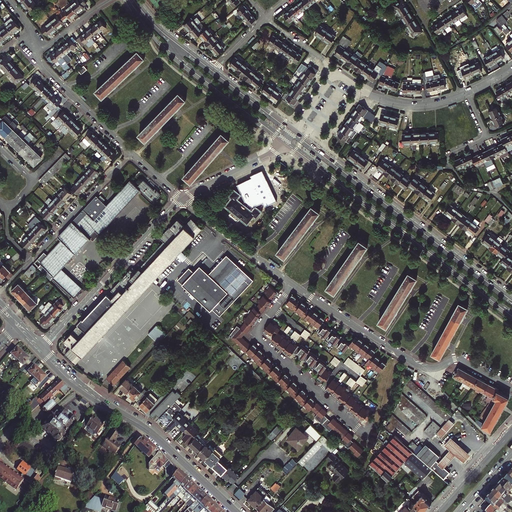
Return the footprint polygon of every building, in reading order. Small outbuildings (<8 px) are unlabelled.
[(30,11),(37,6),(32,0),(23,0),(21,2),(26,9),(28,8),(30,11)] [(84,7),(83,6),(86,3),(83,0),(77,0),(71,5),(77,13),(84,7)] [(301,0),(297,4),(303,11),(309,5),(305,0),(301,0)] [(401,17),(409,11),(402,0),(400,0),(393,5),(400,16),(401,17)] [(305,14),(303,11),(297,4),(290,9),(296,16),(298,19),(305,14)] [(69,17),(70,18),(77,13),(71,5),(61,13),(66,19),(69,17)] [(243,18),(249,12),(244,6),(237,11),(243,18)] [(459,19),(466,14),(461,7),(454,12),(459,19)] [(289,22),(296,16),(290,9),(284,15),(289,22)] [(64,23),(63,22),(66,19),(61,13),(60,11),(57,13),(58,15),(51,21),(57,29),(64,23)] [(406,24),(414,19),(409,11),(401,17),(406,24)] [(249,25),(255,19),(249,12),(243,18),(249,25)] [(451,24),(459,19),(454,12),(446,17),(451,24)] [(503,24),(506,20),(501,15),(496,19),(501,25),(503,24)] [(225,24),(224,22),(222,20),(220,17),(217,20),(223,26),(225,24)] [(444,28),(451,24),(446,17),(439,21),(444,28)] [(189,31),(197,25),(201,22),(197,18),(193,21),(191,18),(184,25),(189,31)] [(413,36),(422,31),(414,19),(406,24),(413,36)] [(7,26),(13,34),(20,28),(14,20),(7,26)] [(99,32),(106,27),(101,20),(94,25),(99,32)] [(50,34),(57,29),(51,21),(41,29),(46,35),(49,33),(50,34)] [(432,26),(437,33),(444,28),(439,21),(432,26)] [(102,35),(99,32),(94,25),(87,31),(95,41),(102,35)] [(199,35),(203,32),(197,26),(197,25),(189,31),(195,38),(199,35)] [(0,31),(6,39),(13,34),(7,26),(0,31)] [(314,34),(322,39),(327,31),(320,26),(314,34)] [(205,41),(212,35),(207,28),(205,29),(203,32),(199,35),(205,41)] [(96,42),(95,41),(87,31),(76,39),(82,46),(85,43),(89,47),(96,42)] [(322,39),(329,44),(335,36),(327,31),(322,39)] [(210,48),(218,42),(212,35),(205,41),(210,48)] [(268,43),(275,48),(280,40),(273,36),(268,43)] [(346,62),(352,54),(345,49),(350,41),(343,36),(337,44),(340,46),(334,54),(346,62)] [(69,51),(76,46),(71,39),(64,44),(69,51)] [(275,48),(282,52),(287,45),(280,40),(275,48)] [(216,55),(223,48),(218,42),(210,48),(216,55)] [(63,57),(69,51),(64,44),(57,50),(63,57)] [(282,52),(289,58),(294,50),(287,45),(282,52)] [(496,62),(504,57),(499,48),(491,53),(496,62)] [(55,62),(63,57),(57,50),(50,55),(55,62)] [(289,58),(296,63),(301,55),(294,50),(289,58)] [(145,58),(138,51),(96,90),(103,97),(111,89),(116,85),(132,69),(136,66),(145,58)] [(464,59),(466,58),(465,54),(463,51),(461,52),(462,55),(458,57),(461,63),(465,61),(464,59)] [(489,66),(496,62),(491,53),(483,58),(489,66)] [(346,62),(353,67),(359,59),(352,54),(346,62)] [(0,65),(7,73),(14,66),(5,56),(3,57),(0,59),(0,65)] [(229,65),(236,71),(242,63),(235,57),(229,65)] [(353,67),(361,72),(366,64),(359,59),(353,67)] [(378,73),(381,75),(383,71),(384,69),(387,65),(382,62),(381,64),(382,65),(381,67),(377,64),(373,69),(366,64),(361,72),(372,81),(378,73)] [(473,74),(482,71),(478,62),(469,65),(473,74)] [(236,71),(243,77),(249,69),(242,63),(236,71)] [(299,79),(307,85),(318,70),(310,64),(307,67),(301,63),(295,72),(298,75),(301,70),(304,72),(299,79)] [(465,78),(473,74),(469,65),(461,69),(465,78)] [(16,84),(24,77),(14,66),(7,73),(16,84)] [(249,82),(256,74),(249,69),(243,77),(249,82)] [(380,83),(388,87),(391,79),(392,75),(383,71),(381,75),(383,75),(380,83)] [(428,90),(437,88),(434,76),(427,77),(426,71),(423,72),(423,79),(426,79),(427,82),(426,82),(428,90)] [(249,82),(256,88),(262,80),(256,74),(249,82)] [(437,88),(445,87),(443,79),(440,79),(439,74),(434,75),(434,76),(437,88)] [(30,83),(37,90),(43,84),(36,77),(30,83)] [(294,86),(302,92),(307,85),(299,79),(294,86)] [(388,87),(396,90),(399,82),(391,79),(388,87)] [(403,92),(412,92),(412,83),(412,79),(403,79),(403,92)] [(508,94),(511,91),(511,84),(511,82),(503,87),(508,94)] [(261,91),(268,97),(274,89),(267,83),(261,91)] [(412,92),(421,92),(421,84),(412,83),(412,92)] [(37,90),(43,96),(49,90),(43,84),(37,90)] [(281,98),(292,106),(302,92),(294,86),(289,94),(286,91),(281,98)] [(496,91),(500,98),(508,94),(503,87),(496,91)] [(268,97),(275,102),(281,94),(274,89),(268,97)] [(43,96),(49,102),(55,96),(49,90),(43,96)] [(186,99),(179,93),(139,134),(146,140),(155,132),(159,128),(174,112),(178,108),(186,99)] [(56,107),(61,102),(55,96),(49,102),(55,108),(51,112),(54,115),(59,110),(56,107)] [(370,122),(375,115),(359,104),(351,116),(359,122),(362,117),(370,122)] [(491,119),(500,114),(497,107),(488,111),(491,119)] [(63,124),(70,117),(61,108),(59,110),(54,115),(56,118),(63,124)] [(387,129),(388,125),(389,121),(390,116),(381,113),(378,126),(387,129)] [(495,126),(504,122),(500,114),(491,119),(495,126)] [(0,131),(1,132),(8,125),(12,122),(5,115),(2,118),(1,117),(0,117),(0,131)] [(346,123),(354,129),(359,122),(351,116),(346,123)] [(388,125),(396,127),(399,118),(390,116),(389,121),(388,125)] [(69,130),(76,123),(70,117),(63,124),(69,130)] [(75,136),(82,129),(76,123),(69,130),(75,136)] [(354,129),(346,123),(337,135),(345,141),(348,143),(352,137),(355,132),(352,131),(354,129)] [(1,132),(6,137),(13,130),(8,125),(1,132)] [(91,130),(89,128),(82,134),(85,137),(91,130)] [(6,137),(11,142),(18,134),(13,130),(6,137)] [(88,146),(91,143),(97,137),(91,130),(85,137),(83,139),(83,142),(88,146)] [(229,139),(222,132),(184,176),(191,182),(199,173),(203,169),(218,152),(222,147),(229,139)] [(430,142),(438,142),(437,132),(428,133),(429,142),(430,142)] [(411,143),(411,133),(402,134),(403,144),(411,143)] [(414,143),(420,143),(420,133),(411,133),(411,143),(411,149),(415,149),(414,143)] [(420,143),(429,142),(428,133),(420,133),(420,143)] [(11,142),(15,146),(22,139),(18,134),(11,142)] [(511,148),(511,142),(509,135),(501,139),(503,143),(507,151),(511,148)] [(15,146),(20,151),(27,144),(29,142),(24,137),(22,139),(15,146)] [(97,149),(103,142),(97,137),(91,143),(97,149)] [(103,155),(109,148),(103,142),(97,149),(103,155)] [(500,158),(508,154),(507,151),(503,143),(495,146),(499,154),(500,158)] [(20,151),(25,156),(32,148),(27,144),(20,151)] [(491,158),(499,154),(495,146),(487,150),(491,158)] [(25,156),(29,160),(36,153),(32,148),(25,156)] [(110,161),(116,154),(109,148),(103,155),(110,161)] [(347,158),(354,163),(361,155),(353,150),(347,158)] [(483,161),(491,158),(487,150),(480,154),(483,161)] [(71,157),(66,152),(39,179),(43,183),(44,184),(47,182),(56,173),(64,164),(71,157)] [(29,160),(34,165),(41,158),(36,153),(29,160)] [(466,165),(474,161),(472,157),(470,153),(462,157),(466,165)] [(475,165),(483,161),(480,154),(472,157),(474,161),(475,165)] [(354,163),(362,168),(368,160),(361,155),(354,163)] [(458,169),(466,165),(462,157),(454,161),(458,169)] [(376,167),(383,173),(389,165),(382,159),(376,167)] [(86,172),(93,178),(100,172),(92,165),(86,172)] [(383,173),(390,178),(396,170),(389,165),(383,173)] [(397,184),(403,176),(396,170),(390,178),(397,184)] [(87,185),(93,178),(86,172),(80,178),(87,185)] [(404,189),(407,185),(410,181),(403,176),(397,184),(404,189)] [(414,190),(421,182),(413,177),(410,181),(407,185),(414,190)] [(81,191),(87,185),(80,178),(74,184),(75,185),(72,188),(78,194),(81,191)] [(53,277),(61,268),(90,238),(93,240),(140,190),(154,202),(161,194),(155,188),(154,189),(143,180),(137,186),(131,180),(96,217),(94,219),(88,213),(84,209),(59,236),(62,240),(47,255),(44,252),(37,259),(42,263),(38,267),(50,280),(52,277),(53,277)] [(490,190),(495,187),(493,183),(492,180),(487,183),(490,190)] [(414,190),(421,195),(427,187),(421,182),(414,190)] [(452,188),(460,194),(464,188),(457,182),(452,188)] [(66,200),(72,193),(65,187),(59,193),(66,200)] [(421,195),(428,201),(435,193),(427,187),(421,195)] [(256,207),(255,208),(253,207),(254,205),(254,204),(255,203),(255,202),(255,201),(246,194),(245,194),(244,194),(243,194),(242,195),(240,197),(239,195),(239,194),(235,190),(231,195),(233,197),(227,205),(233,210),(231,214),(233,216),(233,217),(233,218),(234,219),(235,219),(235,218),(238,221),(242,217),(248,222),(254,214),(256,216),(260,211),(256,207)] [(61,206),(66,200),(59,193),(53,200),(61,206)] [(470,209),(473,205),(478,199),(474,197),(469,203),(471,204),(469,208),(470,209)] [(47,206),(54,213),(61,206),(53,200),(47,206)] [(444,213),(451,218),(458,210),(451,205),(444,213)] [(41,213),(48,220),(54,213),(47,206),(41,213)] [(320,212),(312,206),(277,252),(285,257),(292,248),(296,243),(309,225),(313,221),(320,212)] [(451,218),(458,224),(465,216),(458,210),(451,218)] [(94,219),(96,217),(90,211),(88,213),(94,219)] [(458,224),(465,229),(472,221),(465,216),(458,224)] [(472,235),(479,227),(477,225),(479,222),(474,218),(472,221),(465,229),(472,235)] [(148,286),(152,280),(176,255),(181,251),(202,228),(192,219),(184,226),(177,219),(160,237),(164,241),(136,271),(132,267),(130,269),(148,286)] [(33,228),(41,235),(47,229),(40,222),(33,228)] [(27,235),(35,242),(41,235),(33,228),(27,235)] [(489,247),(495,239),(488,234),(482,242),(489,247)] [(21,241),(28,248),(35,242),(27,235),(21,241)] [(489,247),(496,253),(502,245),(499,242),(502,239),(498,235),(495,239),(489,247)] [(368,246),(360,240),(327,288),(335,293),(342,283),(345,279),(358,260),(361,255),(368,246)] [(115,252),(120,247),(116,243),(111,248),(115,252)] [(503,258),(506,254),(509,250),(502,245),(496,253),(503,258)] [(13,256),(18,252),(13,247),(8,251),(13,256)] [(183,261),(187,257),(181,251),(176,255),(183,261)] [(11,258),(14,262),(21,255),(18,252),(13,256),(11,258)] [(507,267),(511,260),(511,258),(506,254),(503,258),(500,262),(507,267)] [(228,292),(212,308),(220,316),(253,280),(233,260),(214,279),(228,292)] [(13,274),(11,271),(4,265),(1,268),(0,268),(0,274),(3,278),(6,276),(9,278),(13,274)] [(182,284),(210,311),(212,308),(228,292),(214,279),(200,265),(194,272),(182,284)] [(74,298),(82,289),(61,268),(53,277),(72,296),(74,298)] [(177,280),(182,284),(194,272),(189,268),(177,280)] [(65,354),(74,364),(148,286),(130,269),(111,290),(112,290),(111,292),(110,291),(108,294),(105,297),(109,301),(88,323),(86,321),(85,322),(82,319),(82,318),(77,323),(79,325),(64,340),(72,347),(65,354)] [(417,278),(409,273),(379,321),(387,326),(393,316),(396,312),(408,292),(411,287),(417,278)] [(17,296),(24,290),(18,283),(11,289),(17,296)] [(271,301),(278,292),(270,286),(268,289),(266,288),(264,291),(267,293),(265,296),(271,301)] [(17,296),(23,303),(30,296),(24,290),(17,296)] [(86,321),(88,323),(109,301),(105,297),(108,294),(107,293),(82,319),(85,322),(86,321)] [(257,305),(264,310),(271,301),(265,296),(263,295),(260,299),(259,298),(257,301),(259,303),(257,305)] [(299,300),(293,295),(287,303),(290,306),(289,307),(292,309),(293,309),(296,311),(296,310),(300,304),(298,302),(299,300)] [(29,309),(36,303),(30,296),(23,303),(29,309)] [(56,316),(62,309),(61,308),(63,305),(62,304),(58,300),(53,305),(49,301),(45,306),(56,316)] [(302,302),(300,304),(296,310),(300,313),(299,314),(301,316),(302,316),(307,309),(308,307),(302,302)] [(468,307),(459,302),(432,353),(440,357),(446,347),(449,342),(460,322),(463,317),(468,307)] [(249,314),(257,319),(264,310),(257,305),(255,308),(254,307),(251,310),(252,310),(249,314)] [(50,323),(56,316),(45,306),(41,310),(44,313),(39,319),(45,324),(48,321),(50,323)] [(310,311),(307,309),(302,316),(305,318),(304,318),(307,320),(308,319),(311,322),(316,316),(318,314),(311,309),(310,311)] [(243,324),(249,329),(257,319),(249,314),(246,317),(245,316),(243,319),(245,321),(243,324)] [(324,319),(318,314),(316,316),(311,322),(310,323),(313,325),(314,324),(318,327),(322,321),(324,319)] [(327,325),(322,321),(318,327),(317,328),(319,329),(317,331),(325,337),(327,335),(331,329),(326,326),(327,325)] [(274,325),(270,322),(264,330),(271,335),(272,333),(275,335),(278,332),(280,329),(277,327),(278,326),(275,323),(274,325)] [(148,332),(159,342),(166,334),(156,324),(148,332)] [(249,329),(243,324),(240,328),(237,325),(229,335),(236,342),(242,336),(243,335),(246,332),(246,333),(249,329)] [(215,338),(216,336),(206,326),(204,328),(215,338)] [(332,328),(331,329),(327,335),(328,336),(326,338),(334,345),(336,342),(340,337),(335,333),(336,332),(332,328)] [(281,335),(278,332),(275,335),(271,340),(278,344),(284,337),(285,336),(282,334),(281,335)] [(341,335),(340,337),(336,342),(337,343),(336,345),(340,349),(344,352),(348,345),(350,344),(344,340),(345,339),(341,335)] [(224,342),(216,336),(215,338),(221,344),(224,342)] [(243,337),(242,336),(236,342),(242,347),(241,348),(245,352),(247,351),(251,345),(243,337)] [(362,341),(355,336),(350,343),(350,344),(348,345),(351,347),(352,346),(356,349),(362,341)] [(287,340),(284,337),(278,344),(278,345),(284,350),(290,342),(291,341),(288,339),(287,340)] [(369,346),(362,341),(356,349),(355,350),(358,352),(359,351),(362,354),(369,346)] [(294,345),(290,342),(284,350),(291,355),(293,352),(298,346),(295,343),(294,345)] [(253,344),(251,345),(247,351),(250,354),(249,355),(251,358),(253,357),(259,349),(253,344)] [(298,345),(298,346),(293,352),(297,355),(298,354),(303,358),(307,352),(309,350),(301,344),(299,346),(298,345)] [(231,354),(234,352),(226,345),(224,347),(231,354)] [(375,351),(369,346),(362,354),(361,355),(364,357),(365,356),(368,359),(373,354),(375,351)] [(17,360),(23,353),(17,348),(10,354),(17,360)] [(265,355),(259,349),(253,357),(256,360),(255,361),(260,366),(261,365),(265,360),(263,357),(265,355)] [(309,353),(307,352),(303,358),(302,359),(307,362),(308,361),(312,365),(317,359),(318,357),(310,351),(309,353)] [(240,362),(242,360),(237,355),(234,352),(231,354),(235,357),(240,362)] [(26,368),(31,363),(28,360),(29,359),(23,353),(17,360),(26,368)] [(379,359),(373,354),(368,359),(367,360),(365,363),(368,365),(369,364),(373,366),(379,359)] [(268,357),(265,360),(261,365),(264,368),(263,369),(269,374),(270,372),(274,368),(271,365),(274,363),(268,357)] [(318,360),(317,359),(312,365),(312,366),(316,369),(317,368),(322,372),(325,368),(328,364),(320,358),(318,360)] [(385,364),(379,359),(373,366),(372,368),(374,370),(375,369),(379,371),(385,364)] [(107,378),(113,384),(130,366),(123,360),(107,378)] [(27,372),(34,378),(40,371),(31,363),(26,368),(23,372),(25,374),(27,372)] [(276,365),(274,368),(270,372),(273,375),(272,377),(277,382),(278,380),(283,376),(280,373),(282,371),(276,365)] [(454,376),(464,381),(468,373),(458,367),(454,376)] [(328,371),(325,368),(322,372),(321,373),(318,376),(325,381),(332,372),(329,370),(328,371)] [(41,388),(49,379),(40,371),(34,378),(40,384),(38,386),(41,388)] [(291,379),(285,373),(283,376),(278,380),(282,384),(281,385),(286,390),(287,389),(291,384),(289,381),(291,379)] [(464,381),(473,387),(478,378),(468,373),(464,381)] [(126,392),(134,384),(126,377),(119,385),(126,392)] [(447,413),(408,378),(406,384),(408,386),(410,389),(413,391),(415,393),(418,395),(421,398),(423,400),(425,402),(428,405),(431,407),(433,409),(436,412),(439,414),(441,416),(443,419),(446,421),(451,416),(447,413)] [(473,387),(484,392),(488,384),(478,378),(473,387)] [(336,382),(333,379),(327,387),(333,392),(339,384),(340,383),(337,381),(336,382)] [(58,389),(62,393),(67,387),(59,380),(39,398),(36,401),(39,404),(43,408),(47,404),(45,402),(58,389)] [(300,387),(293,381),(291,384),(287,389),(290,392),(289,393),(294,398),(296,396),(300,392),(297,389),(300,387)] [(136,401),(144,393),(134,384),(126,392),(136,401)] [(343,387),(339,384),(333,392),(340,397),(345,391),(347,388),(344,386),(343,387)] [(494,398),(497,391),(498,389),(488,384),(484,392),(480,396),(483,399),(487,394),(493,397),(494,398)] [(64,397),(65,396),(71,390),(67,387),(62,393),(61,393),(64,397)] [(302,389),(300,392),(296,396),(299,400),(298,401),(303,406),(304,404),(308,400),(306,397),(308,395),(302,389)] [(155,414),(159,417),(174,400),(180,394),(176,390),(174,392),(171,390),(149,414),(152,417),(155,414)] [(348,393),(345,391),(340,397),(338,398),(345,403),(351,395),(352,394),(349,392),(348,393)] [(482,426),(490,431),(509,397),(497,391),(494,398),(496,399),(482,426)] [(146,411),(157,399),(150,392),(147,395),(144,393),(136,401),(146,411)] [(402,393),(399,399),(396,406),(399,408),(401,411),(404,413),(406,415),(409,417),(411,420),(414,422),(417,424),(421,419),(426,414),(423,412),(421,410),(418,407),(415,405),(413,403),(410,400),(408,398),(405,396),(402,393)] [(56,405),(63,398),(59,395),(53,401),(56,405)] [(355,398),(351,395),(345,403),(351,408),(356,402),(359,399),(356,397),(355,398)] [(311,397),(308,400),(304,404),(307,408),(306,409),(309,411),(310,410),(311,408),(317,403),(311,397)] [(36,401),(34,399),(27,405),(22,410),(27,415),(39,404),(36,401)] [(42,408),(46,413),(56,405),(53,401),(51,400),(47,404),(43,408),(42,408)] [(159,417),(167,424),(178,412),(182,408),(174,400),(159,417)] [(317,402),(317,403),(311,408),(317,414),(314,416),(322,423),(325,421),(327,417),(324,415),(327,412),(317,402)] [(360,405),(356,402),(351,408),(350,409),(357,414),(363,407),(364,405),(361,403),(360,405)] [(366,409),(363,407),(357,414),(363,419),(364,418),(367,420),(372,414),(369,411),(370,410),(367,408),(366,409)] [(68,431),(67,430),(74,421),(70,417),(71,416),(66,412),(65,414),(61,410),(58,414),(56,412),(52,417),(51,416),(41,428),(53,438),(53,440),(55,442),(58,442),(62,436),(63,437),(68,431)] [(189,423),(190,423),(178,412),(167,424),(171,428),(176,423),(183,430),(189,423)] [(391,421),(388,424),(386,427),(390,431),(393,428),(395,426),(397,428),(400,430),(403,432),(405,435),(410,430),(407,428),(404,425),(402,423),(399,421),(397,418),(392,414),(388,419),(391,421)] [(86,426),(98,433),(104,425),(92,417),(91,420),(86,417),(77,428),(82,431),(86,426)] [(331,420),(327,417),(325,421),(322,423),(330,430),(332,428),(338,433),(343,427),(333,417),(331,420)] [(436,433),(441,437),(454,423),(449,419),(436,433)] [(433,421),(428,426),(424,431),(426,433),(428,435),(431,438),(436,433),(440,428),(437,425),(435,423),(433,421)] [(197,433),(198,432),(189,423),(183,430),(186,433),(182,437),(188,443),(197,433)] [(269,435),(273,439),(278,434),(281,431),(283,429),(279,424),(276,427),(274,429),(269,435)] [(291,441),(299,448),(308,436),(310,434),(317,440),(323,434),(311,424),(306,430),(304,432),(301,430),(291,441)] [(288,438),(291,441),(301,430),(297,427),(288,438)] [(353,436),(343,427),(338,433),(343,438),(341,441),(348,448),(349,447),(354,442),(351,439),(353,436)] [(110,454),(115,458),(122,448),(115,443),(120,437),(114,432),(109,439),(109,440),(104,448),(111,453),(110,454)] [(197,451),(205,444),(199,438),(200,436),(197,433),(188,443),(197,451)] [(323,434),(317,440),(298,460),(303,465),(305,462),(308,460),(310,457),(312,455),(314,453),(316,451),(319,448),(321,446),(320,445),(322,443),(327,438),(323,434)] [(390,482),(394,478),(404,467),(405,468),(409,464),(423,477),(431,468),(416,454),(413,451),(412,450),(407,446),(395,435),(369,463),(390,482)] [(164,469),(170,462),(160,452),(159,453),(156,451),(157,450),(143,437),(140,440),(140,439),(135,445),(149,458),(151,455),(154,458),(149,464),(149,470),(155,470),(157,467),(160,470),(163,467),(164,469)] [(336,447),(327,438),(322,443),(325,445),(327,447),(330,450),(332,452),(336,447)] [(441,460),(446,465),(455,455),(464,463),(471,455),(451,438),(444,445),(450,450),(441,460)] [(197,451),(205,458),(214,448),(207,441),(206,442),(205,444),(197,451)] [(354,441),(354,442),(349,447),(355,452),(354,453),(357,456),(364,450),(354,441)] [(414,443),(412,441),(407,446),(412,450),(416,445),(414,443)] [(438,463),(435,460),(438,457),(424,445),(421,442),(413,451),(416,454),(431,468),(444,479),(449,473),(444,468),(438,463)] [(438,457),(439,456),(425,444),(424,445),(438,457)] [(342,478),(349,471),(339,461),(340,460),(334,454),(338,449),(336,447),(332,452),(327,457),(332,462),(328,466),(337,474),(333,478),(337,482),(342,478)] [(212,465),(218,458),(222,454),(215,448),(214,448),(205,458),(212,465)] [(221,474),(227,467),(218,458),(212,465),(221,474)] [(282,468),(287,473),(297,462),(293,458),(288,463),(287,463),(282,468)] [(0,477),(17,489),(20,485),(20,486),(22,484),(21,483),(24,479),(1,462),(0,461),(0,477)] [(228,478),(230,479),(236,472),(229,465),(227,467),(221,474),(227,479),(228,478)] [(60,479),(71,483),(74,473),(57,467),(55,474),(55,473),(54,475),(55,476),(54,478),(60,480),(60,479)] [(163,494),(167,498),(186,477),(179,470),(175,474),(169,481),(173,484),(163,494)] [(118,485),(123,480),(115,472),(111,478),(118,485)] [(230,479),(233,482),(239,475),(236,472),(230,479)] [(34,473),(27,481),(34,486),(41,478),(34,473)] [(511,481),(506,476),(502,481),(511,489),(511,481)] [(175,498),(178,495),(190,481),(186,477),(167,498),(163,503),(165,505),(173,496),(175,498)] [(178,495),(182,498),(195,485),(190,481),(178,495)] [(510,493),(511,490),(511,489),(502,481),(497,486),(506,495),(509,492),(510,493)] [(275,491),(281,485),(278,483),(272,488),(275,491)] [(182,498),(186,502),(199,489),(195,485),(182,498)] [(265,496),(268,493),(260,485),(257,488),(265,496)] [(511,499),(506,495),(497,486),(493,491),(506,503),(509,501),(511,499)] [(235,493),(241,498),(247,492),(241,487),(235,493)] [(246,498),(255,506),(264,497),(265,496),(257,488),(256,488),(246,498)] [(186,502),(190,506),(203,493),(199,489),(186,502)] [(89,502),(92,500),(94,496),(89,491),(84,497),(89,502)] [(507,504),(506,503),(493,491),(489,496),(503,509),(505,507),(505,506),(507,504)] [(193,508),(194,510),(207,497),(203,493),(190,506),(193,508)] [(413,503),(423,511),(430,504),(426,500),(427,499),(422,494),(413,503)] [(99,511),(102,507),(115,511),(119,501),(106,496),(104,499),(95,495),(94,496),(92,500),(89,502),(85,507),(98,511),(99,511)] [(497,511),(500,511),(503,509),(489,496),(485,500),(490,505),(497,511)] [(194,511),(200,511),(211,500),(207,497),(194,510),(193,511),(194,511)] [(261,511),(269,511),(274,507),(264,497),(255,506),(261,511)] [(207,511),(215,504),(211,500),(200,511),(207,511)] [(399,511),(414,511),(415,511),(416,511),(422,511),(423,511),(413,503),(410,500),(399,511)] [(143,508),(140,511),(153,511),(157,508),(150,501),(143,508)]
